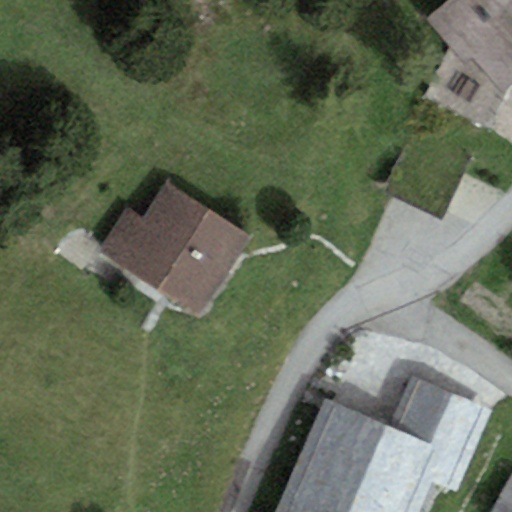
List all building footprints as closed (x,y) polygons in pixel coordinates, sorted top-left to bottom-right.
[(511,0),(446,0),(424,18),(447,44),(422,100),(487,130),(511,86),(511,85),(511,0)] [(410,132),(381,194),(441,222),(470,160),(410,132)] [(127,207),(99,250),(201,316),(254,234),(168,179),(143,217),(127,207)] [(322,411),(279,511),(426,511),(434,495),(458,505),(493,422),(412,388),(390,440),(322,411)] [(511,511),(511,484),(497,511),(511,511)]
